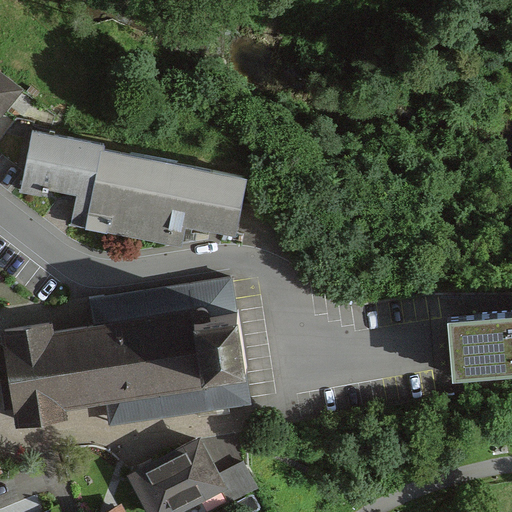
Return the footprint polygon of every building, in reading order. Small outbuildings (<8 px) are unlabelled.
[(0,51),(0,117),(32,76),(0,51)] [(113,137),(61,127),(38,123),(26,183),(49,188),(50,183),(83,189),(77,220),(189,240),(193,218),(248,228),(259,168),(112,140),(113,137)] [(60,313),(9,321),(12,339),(0,341),(0,349),(8,407),(22,405),(25,420),(75,412),(74,402),(108,397),(113,422),(258,397),(240,271),(91,296),(95,319),(62,324),(60,313)] [(511,295),(481,297),(481,311),(449,312),(452,374),(511,371),(511,295)] [(265,487),(249,458),(229,470),(208,431),(135,470),(157,511),(182,511),(228,488),(236,502),(265,487)] [(136,511),(131,502),(113,511),(136,511)]
